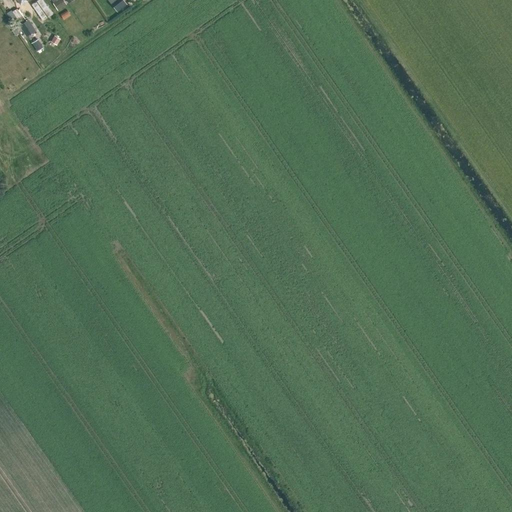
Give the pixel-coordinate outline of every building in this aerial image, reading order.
[(62,0),(59,0),(53,4),(58,11),(66,5),(62,0)] [(121,0),(115,0),(111,4),(117,12),(126,5),(121,0)] [(17,9),(7,15),(12,24),(22,18),(17,9)] [(67,11),(60,15),(63,20),(70,16),(67,11)] [(28,19),(19,25),(27,37),(36,30),(28,19)] [(54,36),(51,41),(56,44),(59,39),(54,36)] [(37,39),(32,43),(37,51),(42,47),(37,39)]
